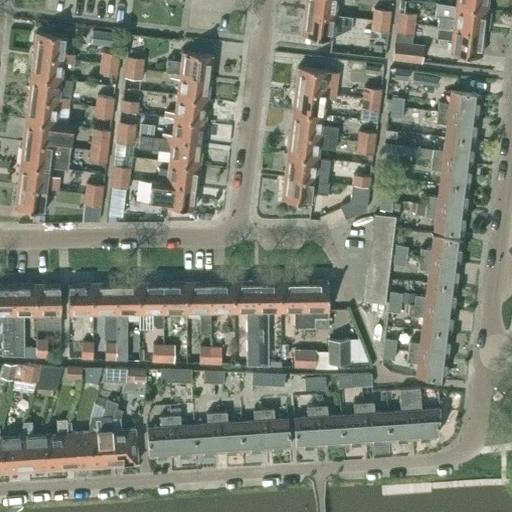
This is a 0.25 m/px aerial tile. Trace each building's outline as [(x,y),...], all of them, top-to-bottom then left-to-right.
[(306,0),(305,11),(335,15),(337,0),(306,0)] [(398,11),(397,22),(415,24),(416,13),(403,12),(405,0),(404,0),(400,0),(399,11),(398,11)] [(456,0),(456,5),(487,8),(488,0),(456,0)] [(439,17),(438,26),(484,32),(487,8),(456,5),(436,3),(434,16),(439,17)] [(373,8),(372,19),(390,21),(391,10),(373,8)] [(335,15),(305,11),(302,35),(332,39),(332,37),(350,28),(352,17),(335,15)] [(390,21),(372,19),(371,29),(389,32),(390,21)] [(397,22),(396,32),(392,59),(422,63),(424,44),(412,43),(414,35),(415,24),(397,22)] [(436,38),(451,39),(450,52),(481,56),(484,32),(438,26),(436,38)] [(90,43),(114,46),(116,32),(92,29),(90,43)] [(34,54),(74,58),(74,53),(65,53),(67,36),(36,32),(34,54)] [(211,76),(214,53),(183,49),(182,61),(167,59),(166,70),(211,76)] [(102,51),(101,61),(119,63),(120,53),(102,51)] [(34,54),(31,76),(62,79),(64,62),(73,63),(74,58),(34,54)] [(127,55),(126,65),(144,67),(145,57),(127,55)] [(119,63),(101,61),(100,72),(118,74),(119,63)] [(364,63),(352,62),(351,71),(363,72),(364,63)] [(379,65),(365,63),(364,71),(378,73),(379,65)] [(144,67),(126,65),(124,77),(142,79),(144,67)] [(298,67),(295,89),(335,94),(336,89),(338,72),(298,67)] [(410,69),(395,67),(394,79),(409,80),(410,69)] [(180,77),(178,94),(208,97),(211,76),(166,70),(165,73),(170,73),(170,76),(180,77)] [(414,73),(413,82),(436,85),(437,76),(428,75),(414,73)] [(28,97),(69,102),(71,81),(62,80),(62,79),(31,76),(28,97)] [(364,86),(362,97),(380,99),(382,88),(364,86)] [(292,111),(323,115),(325,98),(335,99),(335,94),(295,89),(292,111)] [(437,112),(476,117),(479,93),(450,89),(448,102),(438,101),(437,112)] [(208,97),(178,94),(176,111),(166,109),(166,115),(206,119),(208,97)] [(97,95),(96,105),(114,107),(115,97),(97,95)] [(28,97),(26,119),(66,124),(68,107),(68,102),(28,97)] [(380,99),(362,97),(361,108),(379,110),(380,99)] [(388,98),(387,106),(402,107),(404,99),(392,97),(391,99),(388,98)] [(122,98),(120,110),(138,112),(140,101),(122,98)] [(114,107),(96,105),(94,116),(112,118),(114,107)] [(402,118),(402,107),(387,106),(386,109),(390,109),(390,117),(402,118)] [(361,108),(360,119),(378,121),(379,110),(361,108)] [(292,111),(290,132),(336,139),(338,126),(322,124),(323,115),(292,111)] [(444,136),(473,139),(476,117),(437,112),(436,121),(446,123),(444,136)] [(163,132),(163,136),(203,141),(205,121),(206,119),(166,115),(165,115),(175,116),(173,133),(163,132)] [(26,119),(23,141),(70,147),(72,125),(66,124),(26,119)] [(119,121),(118,131),(136,133),(137,123),(119,121)] [(92,138),(90,149),(108,151),(110,140),(111,130),(93,128),(92,138)] [(358,130),(357,141),(375,143),(376,132),(358,130)] [(136,133),(118,131),(116,143),(134,145),(136,133)] [(290,132),(287,154),(318,158),(319,148),(335,150),(336,139),(290,132)] [(163,136),(163,137),(140,135),(138,147),(158,150),(157,158),(170,159),(170,160),(200,163),(203,141),(163,136)] [(470,163),(473,139),(444,136),(443,149),(433,147),(432,158),(470,163)] [(20,163),(51,167),(67,169),(70,147),(23,141),(20,163)] [(375,143),(357,141),(356,151),(373,153),(375,143)] [(386,144),(386,152),(398,154),(398,145),(386,144)] [(108,151),(90,149),(89,160),(107,162),(108,151)] [(396,165),(398,154),(386,152),(384,164),(396,165)] [(113,165),(112,175),(130,177),(132,156),(115,154),(113,165)] [(287,154),(284,176),(326,181),(329,159),(318,158),(287,154)] [(439,182),(467,186),(470,163),(432,158),(430,167),(440,168),(439,182)] [(158,175),(158,180),(198,185),(200,163),(170,160),(168,170),(159,169),(158,175)] [(20,163),(18,185),(58,190),(58,185),(49,183),(51,167),(20,163)] [(353,173),(352,184),(370,187),(371,176),(353,173)] [(129,188),(130,177),(112,175),(111,186),(129,188)] [(326,181),(284,176),(282,198),(312,202),(314,192),(327,193),(328,183),(326,183),(326,181)] [(198,185),(158,180),(157,185),(167,187),(164,205),(194,209),(198,185)] [(86,182),(85,193),(103,195),(104,184),(86,182)] [(426,204),(464,209),(467,186),(439,182),(437,195),(427,194),(426,204)] [(352,184),(350,195),(349,201),(340,205),(345,219),(366,210),(367,197),(368,187),(370,187),(352,184)] [(57,195),(58,190),(18,185),(15,207),(45,211),(47,193),(57,195)] [(381,190),(380,198),(392,200),(393,191),(381,190)] [(103,195),(85,193),(84,203),(102,206),(103,195)] [(391,211),(392,200),(380,198),(379,210),(391,211)] [(433,229),(462,233),(464,209),(426,204),(416,203),(415,213),(434,215),(433,229)] [(44,222),(45,215),(33,214),(32,221),(44,222)] [(372,227),(394,229),(396,216),(374,214),(372,227)] [(371,239),(392,241),(394,229),(372,227),(371,239)] [(458,263),(461,239),(432,236),(430,249),(421,247),(420,258),(458,263)] [(370,251),(391,253),(392,241),(371,239),(370,251)] [(406,257),(408,245),(396,244),(394,255),(406,257)] [(368,263),(390,266),(391,253),(370,251),(368,263)] [(405,266),(406,257),(394,255),(393,264),(405,266)] [(455,286),(458,263),(420,258),(418,267),(428,268),(426,283),(455,286)] [(366,275),(388,278),(390,266),(368,263),(366,275)] [(365,288),(386,291),(388,278),(366,275),(365,288)] [(294,328),(305,328),(304,279),(280,280),(281,311),(290,311),(294,311),(294,325),(294,328)] [(328,279),(304,279),(305,328),(329,327),(328,279)] [(256,280),(234,281),(234,312),(246,311),(246,365),(253,365),(258,365),(258,348),(257,311),(258,311),(256,280)] [(280,280),(256,280),(258,311),(257,311),(258,348),(258,365),(268,365),(267,311),(281,311),(280,280)] [(164,327),(163,313),(163,281),(139,282),(140,313),(152,313),(152,323),(157,327),(164,327)] [(186,281),(163,281),(163,313),(187,313),(186,281)] [(210,281),(186,281),(187,313),(200,312),(200,332),(210,332),(210,312),(210,281)] [(234,281),(210,281),(210,312),(234,312),(234,281)] [(116,282),(92,283),(93,314),(104,314),(104,339),(115,339),(116,313),(116,282)] [(115,343),(117,343),(117,359),(126,360),(126,343),(126,313),(140,313),(139,282),(116,282),(116,313),(115,339),(115,343)] [(12,283),(0,283),(0,314),(2,315),(2,355),(13,355),(14,339),(14,331),(12,283)] [(36,283),(12,283),(14,331),(14,339),(13,355),(22,356),(22,339),(22,331),(22,315),(36,315),(36,283)] [(60,283),(36,283),(37,329),(61,328),(60,283)] [(93,314),(92,283),(68,283),(69,314),(93,314)] [(452,309),(455,286),(426,283),(425,295),(415,294),(414,304),(409,303),(409,304),(452,309)] [(365,288),(364,301),(385,303),(386,291),(365,288)] [(401,302),(413,303),(414,292),(402,291),(401,302)] [(389,301),(400,303),(402,293),(390,292),(389,301)] [(400,313),(400,303),(389,301),(388,311),(400,313)] [(450,332),(452,309),(409,304),(408,314),(422,316),(422,323),(421,329),(450,332)] [(446,355),(450,332),(421,329),(419,342),(410,341),(408,351),(446,355)] [(349,338),(327,339),(328,350),(328,363),(337,363),(350,362),(350,361),(349,338)] [(36,356),(47,357),(47,340),(36,339),(36,356)] [(383,347),(395,349),(396,340),(384,339),(383,347)] [(94,342),(83,341),(82,358),(93,359),(94,342)] [(117,343),(115,343),(107,342),(106,359),(117,359),(117,343)] [(164,361),(164,345),(154,344),(153,361),(164,361)] [(175,345),(164,345),(164,361),(174,362),(175,345)] [(211,363),(212,346),(201,346),(200,363),(211,363)] [(222,347),(212,346),(211,363),(222,364),(222,353),(222,347)] [(394,359),(395,349),(383,347),(382,358),(394,359)] [(305,367),(306,350),(295,350),(294,367),(305,367)] [(306,350),(305,367),(315,367),(316,350),(306,350)] [(444,379),(446,355),(408,351),(407,360),(417,361),(415,375),(444,379)] [(5,362),(1,376),(12,379),(17,364),(5,362)] [(36,381),(40,364),(26,363),(23,379),(36,381)] [(61,365),(40,364),(36,381),(34,387),(55,389),(61,365)] [(82,365),(68,365),(67,377),(82,378),(82,365)] [(102,381),(126,382),(127,378),(128,367),(128,366),(106,365),(102,381)] [(98,384),(103,367),(85,367),(86,377),(90,378),(90,381),(98,384)] [(128,367),(127,378),(126,382),(122,392),(145,393),(146,368),(128,367)] [(168,381),(168,369),(146,368),(145,391),(159,392),(160,381),(168,381)] [(191,370),(168,369),(168,381),(191,382),(191,370)] [(213,383),(214,371),(204,371),(203,382),(213,383)] [(224,371),(214,371),(213,383),(223,383),(224,375),(224,371)] [(262,385),(262,373),(252,372),(252,385),(262,385)] [(284,373),(262,373),(262,385),(272,385),(284,385),(284,373)] [(363,386),(362,373),(352,374),(353,386),(363,386)] [(362,373),(363,386),(372,385),(372,373),(362,373)] [(315,377),(316,389),(326,389),(324,376),(315,377)] [(316,389),(315,377),(306,377),(306,390),(316,389)] [(412,437),(437,435),(440,408),(421,409),(420,387),(409,388),(412,437)] [(412,437),(409,388),(399,388),(400,410),(388,411),(389,439),(412,437)] [(93,465),(114,463),(112,425),(114,417),(113,417),(116,408),(118,402),(107,399),(102,418),(93,418),(91,427),(93,465)] [(343,442),(366,440),(364,402),(353,403),(354,413),(341,414),(343,442)] [(364,402),(366,440),(389,439),(388,411),(373,412),(372,402),(364,402)] [(296,445),(320,443),(317,405),(306,406),(307,416),(294,417),(296,445)] [(320,443),(343,442),(341,414),(326,415),(326,405),(317,405),(320,443)] [(122,410),(116,408),(113,417),(114,417),(120,416),(122,410)] [(266,447),(290,445),(288,418),(273,419),(272,409),(263,410),(266,447)] [(266,447),(263,410),(253,411),(254,420),(241,421),(242,449),(266,447)] [(219,450),(217,413),(206,414),(207,423),(194,424),(196,452),(219,450)] [(242,449),(241,421),(226,422),(226,413),(217,413),(219,450),(242,449)] [(196,452),(194,424),(179,425),(179,415),(170,416),(173,453),(196,452)] [(120,416),(114,417),(112,425),(114,463),(138,462),(135,427),(121,428),(120,416)] [(173,453),(170,416),(159,417),(160,426),(147,427),(149,455),(173,453)] [(91,427),(93,418),(90,418),(89,423),(89,428),(90,431),(86,431),(73,431),(72,428),(72,421),(67,421),(67,425),(68,429),(70,466),(93,465),(91,427)] [(70,466),(68,429),(67,425),(67,421),(67,419),(57,419),(58,432),(49,433),(49,430),(44,430),(46,468),(70,466)] [(22,431),(24,469),(46,468),(44,430),(40,430),(41,433),(33,434),(32,424),(32,421),(24,421),(22,427),(22,431)] [(24,469),(22,431),(18,431),(18,434),(3,435),(3,432),(0,432),(0,450),(1,471),(24,469)]
